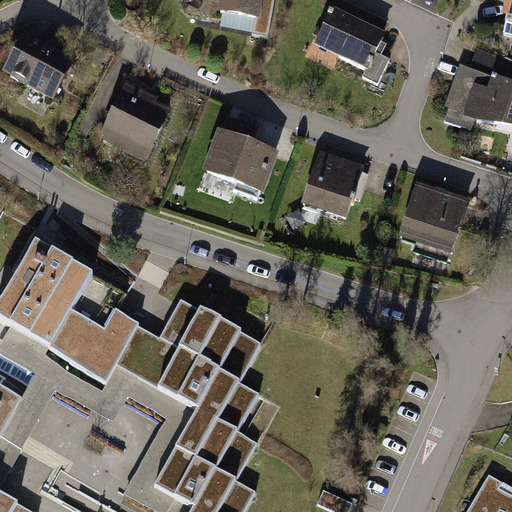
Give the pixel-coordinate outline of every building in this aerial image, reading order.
[(209,0),(256,19),(264,0),(209,0)] [(511,0),(506,0),(502,18),(511,21),(511,0)] [(333,10),(313,47),(365,74),(384,37),(333,10)] [(20,40),(3,76),(54,99),(71,63),(20,40)] [(511,80),(495,75),(481,114),(511,125),(511,80)] [(117,80),(98,131),(150,150),(169,99),(117,80)] [(219,124),(202,166),(262,190),(278,148),(219,124)] [(322,151),(304,199),(350,216),(368,169),(322,151)] [(419,188),(400,236),(447,253),(465,206),(419,188)] [(37,248),(0,312),(0,327),(108,388),(118,369),(177,402),(122,498),(146,511),(249,511),(258,497),(235,484),(257,445),(239,435),(260,398),(241,387),(262,349),(181,304),(161,340),(116,315),(125,298),(37,248)] [(0,401),(0,453),(21,412),(0,401)] [(490,477),(469,511),(511,511),(511,497),(500,490),(503,484),(490,477)] [(349,511),(353,506),(324,492),(317,507),(328,511),(349,511)] [(0,511),(25,511),(0,500),(0,511)]
